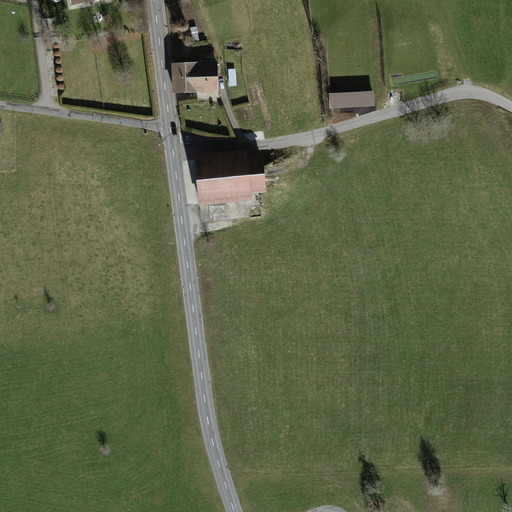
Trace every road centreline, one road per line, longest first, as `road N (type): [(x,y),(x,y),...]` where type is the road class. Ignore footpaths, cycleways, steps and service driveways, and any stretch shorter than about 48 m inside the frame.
road 1 (tertiary): [(234,511),(206,417),(171,141)]
road 2 (residential): [(171,141),(246,146),(472,93),(511,106)]
road 3 (unclassified): [(0,103),(169,128)]
road 4 (tertiary): [(169,128),(154,0)]
